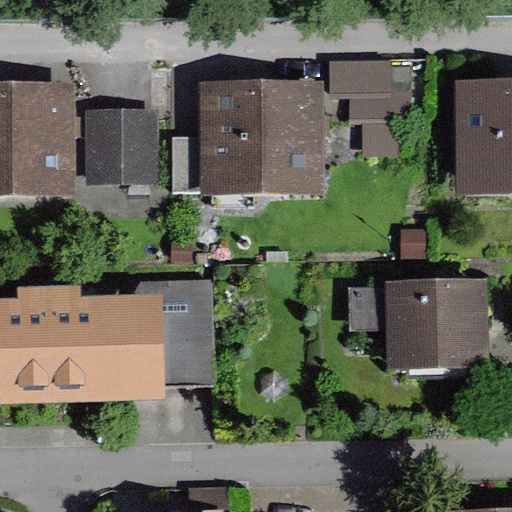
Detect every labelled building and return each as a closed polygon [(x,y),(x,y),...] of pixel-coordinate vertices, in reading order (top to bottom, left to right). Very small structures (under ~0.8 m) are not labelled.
[(387,66),(333,66),(334,98),(353,97),(353,122),(406,122),(406,95),(387,95),(387,66)] [(511,184),(511,94),(467,95),(467,185),(511,184)] [(313,96),(211,97),(212,187),(314,186),(313,96)] [(64,97),(0,97),(0,188),(64,188),(64,97)] [(152,183),(152,117),(92,117),(92,153),(119,153),(119,183),(152,183)] [(203,139),(173,139),(172,195),(203,195),(203,139)] [(481,367),(480,288),(394,290),(395,369),(481,367)] [(0,317),(0,394),(126,391),(124,315),(75,316),(74,293),(25,294),(25,317),(0,317)]
